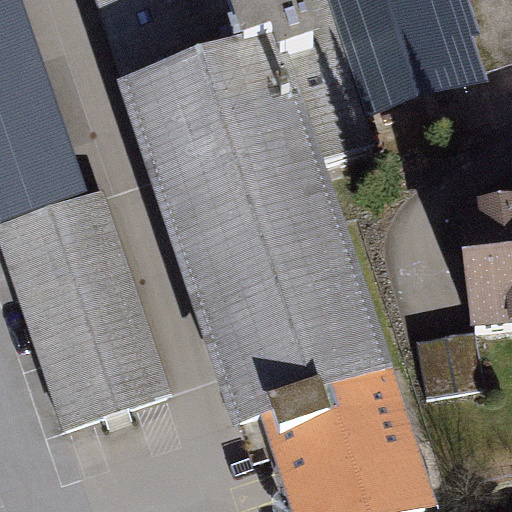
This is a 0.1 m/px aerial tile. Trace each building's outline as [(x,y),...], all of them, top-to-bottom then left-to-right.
[(19,0),(0,0),(0,224),(3,234),(89,206),(19,0)] [(88,0),(120,98),(108,102),(225,462),(259,451),(278,511),(428,511),(319,175),(262,0),(88,0)] [(511,0),(262,0),(319,175),(370,159),(362,132),(484,93),(480,82),(511,72),(511,0)] [(105,199),(89,206),(3,234),(0,235),(0,254),(66,443),(177,404),(105,199)] [(511,225),(461,232),(475,339),(511,333),(511,225)] [(475,397),(466,340),(419,348),(429,405),(475,397)]
